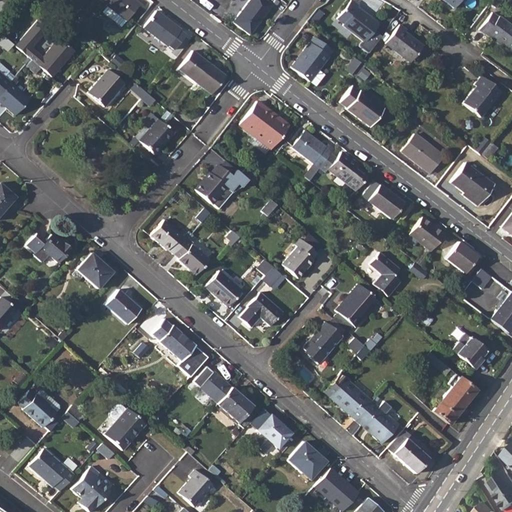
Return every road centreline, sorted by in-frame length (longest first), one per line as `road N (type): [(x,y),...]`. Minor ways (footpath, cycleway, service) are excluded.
road 1 (residential): [(511,260),(256,67)]
road 2 (residential): [(109,241),(256,67)]
road 3 (residential): [(254,372),(417,511)]
road 4 (residential): [(109,241),(254,372)]
road 5 (tertiary): [(429,511),(511,389)]
road 6 (residential): [(0,145),(109,241)]
